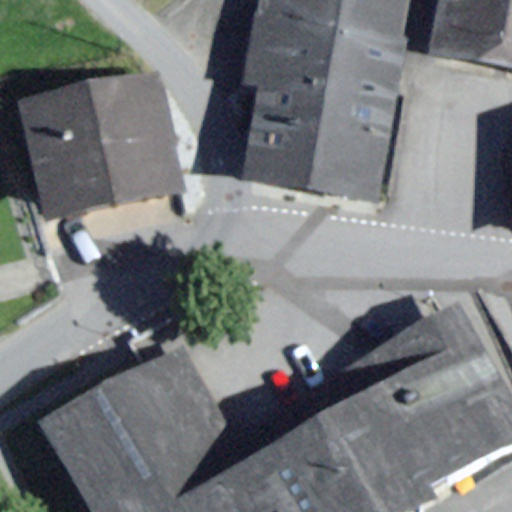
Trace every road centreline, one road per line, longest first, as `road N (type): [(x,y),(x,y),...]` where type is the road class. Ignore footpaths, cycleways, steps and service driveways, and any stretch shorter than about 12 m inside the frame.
road 1 (residential): [(212,251),(267,242),(511,257)]
road 2 (unclassified): [(115,0),(151,32),(200,99),(212,251)]
road 3 (unclassified): [(212,251),(52,334),(0,380)]
